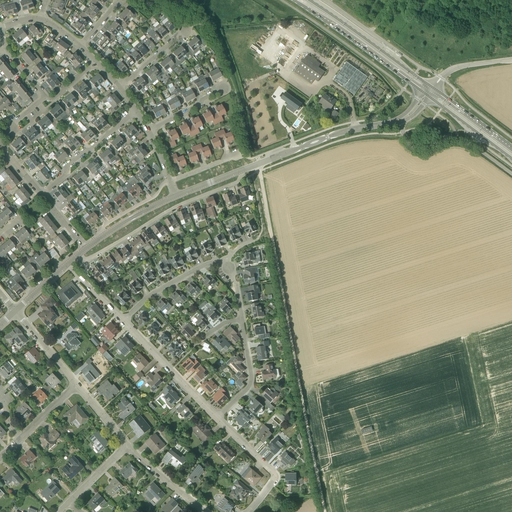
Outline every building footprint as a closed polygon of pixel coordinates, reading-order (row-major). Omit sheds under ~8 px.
[(17,13),(15,8),(18,7),(16,0),(8,3),(12,15),(17,13)] [(18,7),(21,6),(23,12),(28,10),(25,1),(19,3),(18,0),(16,0),(18,7)] [(28,10),(33,8),(30,0),(27,0),(25,1),(28,10)] [(97,6),(92,1),(88,5),(90,7),(88,9),(85,7),(95,16),(99,11),(95,7),(97,6)] [(8,3),(3,5),(0,5),(0,6),(2,12),(5,11),(7,17),(12,15),(8,3)] [(62,9),(63,7),(54,3),(52,9),(57,11),(56,13),(55,13),(62,16),(65,10),(62,9)] [(95,16),(85,7),(84,9),(84,10),(86,11),(84,13),(82,12),(80,14),(86,19),(87,16),(92,20),(95,16)] [(126,9),(122,13),(130,20),(132,18),(133,20),(137,15),(132,11),(130,13),(126,9)] [(128,22),(130,20),(122,13),(118,18),(123,22),(121,24),(126,29),(130,24),(128,22)] [(88,24),(84,21),(86,19),(80,14),(77,19),(78,20),(77,23),(84,29),(88,24)] [(174,29),(169,22),(170,20),(167,17),(159,24),(164,30),(166,28),(170,33),(174,29)] [(121,24),(119,26),(114,22),(110,27),(118,33),(120,31),(122,33),(126,29),(121,24)] [(163,38),(167,35),(164,30),(159,24),(157,22),(152,26),(151,26),(150,27),(157,35),(159,33),(163,38)] [(84,29),(77,23),(75,25),(73,23),(69,27),(75,33),(75,32),(74,32),(76,30),(80,33),(84,29)] [(33,26),(28,30),(34,37),(37,35),(38,37),(43,33),(38,27),(39,29),(37,30),(33,26)] [(107,31),(111,35),(109,37),(114,41),(118,37),(116,35),(118,33),(110,27),(107,31)] [(152,30),(147,35),(145,36),(150,41),(152,39),(156,44),(161,40),(157,35),(150,27),(149,27),(152,30)] [(27,32),(25,34),(21,30),(16,34),(22,41),(26,37),(29,40),(31,37),(27,32)] [(50,49),(54,43),(52,42),(55,37),(50,33),(44,42),(47,44),(46,45),(50,49)] [(16,42),(14,43),(18,49),(20,47),(18,44),(22,41),(16,34),(12,37),(16,42)] [(109,37),(107,39),(103,35),(99,40),(107,46),(109,44),(111,46),(114,41),(109,37)] [(146,37),(139,43),(142,45),(144,48),(146,46),(150,51),(155,47),(150,41),(145,36),(146,37)] [(196,38),(191,41),(197,48),(197,49),(199,51),(206,45),(201,39),(199,41),(196,38)] [(60,40),(56,45),(54,43),(50,49),(55,52),(57,50),(59,52),(64,44),(60,40)] [(105,49),(107,46),(99,40),(95,44),(100,48),(98,50),(97,49),(103,54),(106,50),(105,49)] [(199,51),(197,49),(197,48),(191,41),(187,45),(189,48),(187,49),(188,50),(191,54),(193,56),(199,51)] [(144,48),(142,45),(139,43),(135,46),(133,48),(137,53),(139,52),(143,57),(148,53),(144,48)] [(69,54),(66,52),(69,47),(64,44),(59,52),(61,54),(60,56),(64,59),(69,54)] [(25,61),(32,55),(28,51),(31,49),(29,46),(24,51),(26,53),(21,57),(25,61)] [(187,58),(189,56),(191,57),(193,56),(191,54),(188,50),(187,49),(186,48),(184,50),(181,47),(177,50),(183,57),(185,55),(187,58)] [(135,51),(132,53),(129,51),(125,54),(128,57),(130,60),(130,59),(133,58),(136,62),(141,59),(137,53),(133,48),(132,49),(135,51)] [(185,61),(183,57),(177,50),(172,54),(176,57),(173,59),(179,67),(180,66),(179,66),(183,63),(185,61)] [(38,57),(35,53),(32,55),(25,61),(28,66),(33,62),(34,64),(40,59),(38,57)] [(70,66),(72,64),(79,58),(75,53),(71,57),(69,54),(64,59),(68,63),(70,66)] [(311,84),(314,80),(318,82),(325,72),(318,68),(321,64),(308,55),(295,73),(311,84)] [(129,68),(134,64),(130,59),(130,60),(128,57),(123,60),(121,58),(119,60),(121,63),(123,65),(125,63),(129,68)] [(173,59),(171,61),(168,57),(164,61),(172,71),(176,67),(178,65),(179,67),(173,59)] [(75,72),(80,68),(79,66),(83,62),(79,58),(72,64),(73,66),(72,68),(75,72)] [(43,65),(41,63),(42,61),(40,59),(34,64),(37,66),(32,70),(36,74),(43,68),(41,66),(43,65)] [(160,65),(163,68),(160,70),(164,74),(164,75),(165,76),(169,72),(167,70),(170,68),(172,71),(164,61),(160,65)] [(215,64),(217,69),(213,71),(217,79),(222,77),(219,72),(222,70),(218,62),(215,64)] [(0,72),(1,74),(2,72),(9,67),(5,63),(0,67),(0,72)] [(116,66),(114,64),(112,66),(116,71),(119,69),(123,74),(127,70),(123,65),(121,63),(116,66)] [(367,78),(346,63),(333,81),(354,96),(367,78)] [(2,76),(4,78),(12,71),(9,67),(2,72),(4,74),(2,76)] [(150,70),(156,78),(158,76),(160,78),(164,75),(164,74),(160,70),(159,69),(157,71),(154,67),(150,70)] [(47,73),(43,68),(36,74),(39,79),(44,75),(46,77),(48,75),(51,72),(49,70),(47,73)] [(58,71),(56,68),(53,71),(51,72),(48,75),(50,77),(45,81),(49,85),(56,79),(53,76),(58,71)] [(146,80),(151,85),(155,82),(157,80),(156,78),(150,70),(145,74),(148,78),(146,80)] [(7,78),(9,80),(9,81),(15,75),(12,71),(4,78),(5,79),(7,78)] [(212,82),(217,79),(213,71),(208,74),(207,71),(204,72),(206,75),(207,78),(210,77),(212,82)] [(100,85),(104,82),(98,74),(94,78),(100,85)] [(207,78),(206,75),(203,76),(205,80),(200,82),(204,90),(209,88),(206,82),(209,81),(207,78)] [(200,82),(196,76),(189,79),(192,85),(194,89),(197,87),(199,93),(204,90),(200,82)] [(58,78),(56,79),(49,85),(53,90),(62,82),(58,78)] [(94,78),(90,82),(95,88),(93,90),(97,95),(99,93),(96,89),(100,85),(94,78)] [(137,81),(143,88),(145,86),(147,89),(151,85),(146,80),(144,81),(141,78),(137,81)] [(13,91),(21,84),(17,80),(11,85),(13,88),(9,91),(11,92),(13,91)] [(138,96),(142,93),(143,93),(145,91),(143,88),(137,81),(132,85),(136,89),(134,91),(133,90),(138,96)] [(87,97),(92,93),(95,97),(97,95),(93,90),(91,88),(89,89),(84,83),(79,87),(85,94),(87,97)] [(21,84),(13,91),(14,93),(16,92),(18,94),(24,88),(21,84)] [(187,93),(191,101),(195,98),(193,93),(195,91),(194,89),(192,85),(189,87),(191,90),(187,93)] [(87,97),(85,94),(79,87),(75,91),(79,96),(77,98),(81,103),(84,101),(85,99),(87,97)] [(20,96),(18,98),(20,99),(28,93),(24,88),(18,94),(20,96)] [(185,89),(180,92),(177,93),(180,99),(183,98),(186,103),(191,101),(187,93),(186,93),(185,89)] [(180,99),(177,93),(176,90),(174,91),(174,93),(175,95),(170,97),(172,100),(176,108),(181,106),(178,101),(180,99)] [(20,99),(26,106),(32,101),(29,98),(31,97),(28,93),(20,99)] [(285,93),(281,99),(288,104),(296,109),(296,110),(299,111),(301,108),(300,107),(302,105),(285,93)] [(77,98),(75,99),(71,94),(66,98),(72,105),(77,102),(79,105),(81,103),(77,98)] [(117,99),(113,94),(108,98),(107,96),(101,100),(107,107),(117,99)] [(319,103),(323,106),(333,114),(330,117),(334,120),(338,114),(335,111),(334,112),(331,109),(337,101),(332,98),(331,100),(325,95),(319,103)] [(0,97),(0,96),(0,100),(7,109),(8,108),(7,107),(11,104),(5,97),(3,99),(0,97)] [(170,97),(172,101),(167,103),(165,99),(163,101),(166,107),(168,106),(171,111),(176,108),(172,100),(170,97)] [(72,105),(66,98),(62,101),(66,107),(64,108),(68,113),(73,110),(70,107),(72,105)] [(109,108),(111,111),(110,111),(112,113),(118,109),(116,107),(120,103),(117,99),(107,107),(108,109),(109,108)] [(166,114),(163,108),(166,107),(163,101),(160,102),(162,106),(157,108),(161,116),(166,114)] [(62,110),(58,105),(53,109),(61,118),(62,119),(66,115),(67,117),(70,115),(68,113),(64,108),(62,110)] [(217,114),(215,116),(219,123),(223,121),(221,116),(226,114),(221,105),(218,107),(217,105),(213,107),(217,114)] [(156,119),(161,116),(157,108),(152,111),(150,107),(148,109),(151,115),(153,113),(156,119)] [(55,125),(56,125),(58,123),(57,122),(61,118),(53,109),(49,112),(54,118),(51,120),(55,125)] [(219,123),(215,116),(212,117),(208,109),(205,111),(206,113),(202,115),(207,124),(212,121),(214,125),(219,123)] [(107,125),(103,120),(106,118),(101,113),(95,118),(97,121),(103,128),(107,125)] [(49,130),(47,127),(51,124),(53,127),(55,125),(51,120),(49,122),(45,117),(41,121),(49,131),(49,130)] [(191,128),(195,135),(200,133),(197,129),(202,126),(198,117),(194,119),(193,117),(190,119),(194,127),(191,128)] [(41,121),(37,124),(41,129),(38,131),(43,136),(45,138),(47,136),(45,134),(49,131),(41,121)] [(97,121),(95,123),(92,121),(88,124),(93,129),(95,127),(99,132),(103,128),(97,121)] [(191,138),(195,135),(191,128),(189,129),(185,122),(181,123),(182,125),(179,127),(183,136),(188,133),(191,138)] [(95,136),(91,131),(93,129),(88,124),(85,127),(87,130),(84,132),(90,139),(95,136)] [(127,129),(134,136),(138,132),(140,135),(142,133),(138,128),(136,130),(132,125),(127,129)] [(36,132),(32,128),(28,131),(36,140),(40,137),(40,138),(43,136),(38,131),(36,132)] [(133,140),(131,138),(134,136),(127,129),(123,133),(127,137),(125,139),(130,144),(132,142),(131,142),(133,140)] [(167,140),(171,148),(176,145),(174,141),(179,138),(174,129),(170,131),(170,130),(166,131),(170,139),(168,140),(167,139),(167,140)] [(219,132),(222,140),(225,139),(228,147),(231,145),(230,144),(234,142),(231,133),(225,135),(223,130),(219,132)] [(24,135),(28,139),(25,141),(30,147),(32,145),(32,144),(36,140),(28,131),(24,135)] [(86,143),(90,139),(84,132),(82,134),(79,132),(76,135),(79,139),(80,140),(82,138),(86,143)] [(222,140),(219,132),(214,134),(216,138),(211,141),(214,150),(218,148),(219,150),(222,149),(219,141),(222,140)] [(74,133),(70,137),(70,136),(68,139),(76,149),(80,145),(76,141),(79,139),(76,135),(74,133)] [(130,144),(125,139),(123,141),(119,136),(115,140),(121,147),(125,143),(127,146),(130,144)] [(30,147),(25,141),(23,143),(20,138),(15,142),(21,149),(25,146),(28,149),(30,147)] [(63,142),(63,143),(61,145),(66,150),(68,148),(72,153),(76,149),(68,139),(63,142)] [(117,151),(121,147),(115,140),(110,144),(114,148),(112,150),(114,153),(116,155),(117,155),(119,154),(117,151)] [(11,146),(17,153),(21,149),(15,142),(11,146)] [(201,144),(196,146),(199,154),(202,153),(205,161),(208,159),(207,158),(211,156),(208,147),(202,149),(201,144)] [(57,153),(63,160),(68,156),(64,152),(66,150),(61,145),(58,148),(60,151),(57,153)] [(140,146),(136,150),(134,148),(128,153),(132,157),(135,155),(137,156),(137,157),(144,150),(140,146)] [(199,154),(196,146),(191,148),(193,153),(187,155),(191,164),(195,162),(196,164),(199,163),(196,155),(199,154)] [(108,150),(103,153),(109,160),(112,163),(115,161),(116,162),(118,161),(120,160),(117,155),(116,155),(114,153),(112,154),(108,150)] [(145,161),(143,159),(147,155),(144,150),(137,157),(137,156),(133,160),(137,164),(137,163),(139,166),(145,161)] [(28,166),(38,158),(33,152),(28,156),(30,158),(25,162),(28,166)] [(59,164),(63,160),(57,153),(55,155),(52,152),(49,156),(53,161),(55,159),(59,164)] [(109,160),(103,153),(99,157),(103,161),(101,163),(105,169),(106,170),(108,172),(112,169),(107,163),(109,160)] [(178,159),(176,154),(171,156),(174,164),(175,164),(174,164),(177,163),(178,166),(180,170),(183,169),(183,167),(186,166),(183,156),(178,159)] [(32,171),(37,167),(39,169),(44,165),(42,162),(43,162),(39,158),(38,158),(28,166),(32,171)] [(90,164),(96,171),(99,169),(101,172),(105,169),(101,163),(98,165),(95,160),(90,164)] [(94,173),(96,171),(90,164),(86,167),(90,172),(88,174),(92,179),(96,176),(94,173)] [(46,167),(44,165),(39,169),(41,171),(36,175),(39,180),(47,173),(43,169),(46,167)] [(144,168),(140,171),(143,174),(148,181),(152,178),(149,173),(151,171),(146,166),(144,168)] [(8,169),(5,171),(3,168),(0,171),(0,175),(1,175),(4,180),(12,174),(8,169)] [(85,185),(88,183),(92,179),(88,174),(85,176),(81,171),(77,175),(85,185)] [(140,172),(136,175),(134,177),(135,179),(138,182),(140,180),(144,185),(148,181),(143,174),(140,171),(140,172)] [(43,184),(50,178),(47,173),(39,180),(43,184)] [(8,185),(15,178),(12,174),(4,180),(0,183),(1,185),(3,184),(4,186),(5,187),(8,185)] [(79,190),(85,185),(77,175),(73,178),(77,183),(74,185),(79,190)] [(15,178),(8,185),(11,189),(8,192),(10,194),(17,188),(16,186),(19,183),(15,178)] [(142,191),(139,188),(141,186),(140,184),(138,182),(135,179),(128,184),(138,196),(140,194),(140,193),(142,191)] [(128,197),(130,195),(133,198),(135,196),(136,197),(138,196),(128,184),(122,189),(128,197)] [(65,192),(64,192),(67,190),(63,186),(61,188),(54,194),(57,199),(65,192)] [(10,198),(16,194),(19,198),(26,192),(22,187),(19,190),(17,188),(10,194),(10,195),(9,196),(10,198)] [(122,189),(120,187),(117,190),(117,191),(119,193),(119,194),(117,197),(123,204),(125,202),(125,201),(127,200),(126,198),(128,197),(122,189)] [(242,203),(248,200),(247,197),(250,196),(247,187),(240,190),(242,196),(239,197),(242,203)] [(19,198),(23,202),(20,204),(23,207),(30,201),(28,199),(30,197),(26,192),(19,198)] [(65,192),(57,199),(61,203),(66,199),(67,201),(72,197),(71,197),(73,197),(71,194),(68,197),(65,192)] [(236,198),(233,199),(231,193),(224,196),(227,204),(230,203),(231,206),(238,204),(236,198)] [(115,194),(111,198),(108,200),(113,206),(116,204),(118,207),(120,205),(121,206),(123,204),(117,197),(115,194)] [(68,212),(75,206),(71,201),(73,200),(72,197),(67,201),(66,202),(68,204),(65,207),(67,209),(66,210),(68,212)] [(213,207),(216,206),(213,198),(206,200),(210,210),(207,211),(209,216),(212,215),(213,218),(216,217),(213,207)] [(104,207),(110,215),(112,213),(111,212),(114,210),(111,207),(113,206),(108,200),(106,202),(108,204),(104,207)] [(75,213),(77,215),(83,211),(81,209),(82,208),(78,203),(75,206),(68,212),(70,214),(71,213),(72,215),(75,213)] [(14,211),(7,204),(5,206),(6,206),(1,210),(3,213),(9,220),(13,216),(11,213),(14,211)] [(110,215),(104,207),(102,205),(98,209),(96,207),(94,208),(98,214),(101,212),(105,218),(107,216),(108,217),(110,215)] [(202,209),(199,210),(197,205),(190,208),(195,220),(201,218),(202,221),(206,219),(202,209)] [(93,213),(91,214),(90,212),(88,212),(87,213),(95,223),(97,222),(96,221),(99,219),(96,216),(98,214),(94,208),(91,211),(93,213)] [(186,216),(185,210),(178,213),(181,221),(184,220),(185,224),(192,222),(189,215),(186,216)] [(3,213),(0,215),(0,218),(4,223),(9,220),(3,213)] [(81,220),(85,225),(88,223),(90,226),(92,224),(93,225),(95,223),(87,213),(82,217),(83,218),(81,220)] [(43,227),(50,221),(46,216),(42,219),(43,219),(39,222),(43,227)] [(176,220),(173,221),(171,217),(164,221),(169,229),(172,227),(174,230),(180,226),(176,220)] [(43,227),(46,231),(54,225),(50,221),(43,227)] [(254,226),(252,222),(246,225),(246,226),(243,227),(246,234),(249,232),(250,232),(251,232),(251,233),(256,231),(256,229),(255,226),(254,226)] [(164,227),(161,228),(158,224),(152,228),(157,236),(160,234),(162,237),(168,233),(164,227)] [(54,225),(46,231),(50,235),(46,238),(48,241),(56,235),(54,233),(58,230),(54,225)] [(231,229),(232,231),(229,232),(231,237),(230,237),(232,240),(233,242),(238,239),(237,238),(238,237),(238,238),(239,238),(239,237),(242,236),(239,230),(237,226),(231,229)] [(24,239),(26,241),(27,242),(31,238),(32,238),(34,236),(27,228),(25,230),(24,228),(19,232),(24,239)] [(150,236),(146,231),(144,233),(144,232),(143,233),(143,234),(142,235),(145,239),(148,243),(151,241),(152,243),(156,239),(152,234),(150,236)] [(14,236),(20,243),(20,244),(22,245),(26,241),(24,239),(19,232),(14,236)] [(54,240),(58,245),(65,239),(61,234),(57,237),(56,235),(48,241),(50,243),(54,240)] [(216,244),(217,247),(218,247),(218,248),(224,246),(223,245),(224,244),(227,243),(223,234),(220,235),(220,236),(214,239),(216,243),(216,244)] [(136,239),(135,240),(141,248),(144,246),(145,248),(149,245),(148,243),(145,239),(143,241),(139,236),(137,238),(136,239)] [(65,239),(58,245),(61,249),(65,246),(69,243),(65,239)] [(9,240),(5,244),(10,251),(15,247),(9,240)] [(144,252),(141,248),(135,240),(134,241),(133,241),(132,241),(132,242),(130,244),(133,248),(131,250),(135,256),(137,258),(144,252)] [(0,247),(6,254),(10,251),(5,244),(0,247)] [(202,251),(203,255),(204,254),(204,256),(209,254),(209,252),(210,252),(213,250),(210,244),(207,245),(206,244),(200,247),(202,251)] [(131,259),(135,256),(131,250),(129,252),(125,247),(123,249),(122,249),(121,249),(121,250),(120,251),(122,254),(123,254),(127,259),(129,257),(131,259)] [(47,257),(49,255),(48,253),(44,248),(41,250),(44,253),(39,257),(45,264),(50,260),(47,257)] [(48,253),(49,255),(52,257),(53,258),(52,258),(57,254),(58,254),(53,248),(48,253)] [(112,255),(115,259),(118,263),(121,261),(122,262),(127,259),(123,254),(122,254),(120,256),(117,251),(115,252),(114,252),(113,253),(113,254),(112,255)] [(188,258),(187,258),(189,261),(190,263),(195,260),(194,259),(195,259),(196,259),(196,258),(199,257),(196,251),(193,252),(192,251),(186,254),(188,258)] [(245,266),(257,263),(260,262),(259,255),(254,256),(254,253),(244,255),(245,259),(243,259),(245,266)] [(39,266),(40,268),(45,264),(39,257),(37,254),(32,258),(32,257),(29,259),(37,268),(39,266)] [(115,259),(113,261),(110,256),(108,258),(107,258),(106,259),(105,260),(111,268),(114,266),(115,268),(120,265),(118,263),(115,259)] [(173,264),(173,265),(174,268),(175,268),(176,269),(181,267),(180,266),(181,265),(184,264),(181,257),(178,259),(177,257),(171,260),(173,264)] [(30,264),(25,268),(31,275),(35,271),(35,270),(37,268),(29,259),(27,261),(30,264)] [(111,268),(105,260),(104,261),(103,261),(102,261),(102,262),(100,264),(104,268),(101,270),(104,274),(107,278),(110,276),(108,274),(112,270),(111,268)] [(145,271),(147,273),(142,277),(145,281),(144,281),(146,284),(147,284),(148,285),(152,282),(151,281),(152,280),(153,280),(155,278),(152,273),(154,272),(147,263),(145,265),(148,269),(145,271)] [(159,272),(158,272),(160,275),(161,277),(166,274),(166,273),(166,272),(167,273),(167,272),(170,271),(167,264),(164,266),(163,265),(157,268),(159,272)] [(101,270),(98,265),(96,267),(95,267),(94,268),(93,269),(96,274),(94,276),(99,283),(104,279),(105,281),(107,280),(107,279),(108,278),(107,278),(104,274),(101,270)] [(255,267),(249,268),(244,269),(244,272),(245,272),(245,276),(244,277),(245,284),(255,282),(254,278),(257,278),(255,267)] [(26,279),(31,275),(25,268),(20,272),(18,269),(15,271),(19,276),(22,274),(26,279)] [(138,282),(136,280),(138,278),(132,269),(128,272),(134,279),(132,280),(134,283),(129,287),(132,290),(131,291),(133,294),(134,293),(135,295),(140,292),(139,290),(140,290),(142,287),(138,282)] [(6,283),(9,287),(11,290),(12,289),(18,296),(20,294),(21,294),(22,293),(22,292),(23,292),(20,288),(24,284),(23,283),(24,282),(20,277),(19,278),(15,282),(12,278),(6,283)] [(210,286),(212,288),(217,283),(213,278),(210,281),(206,277),(201,281),(207,288),(210,286)] [(82,295),(75,287),(74,287),(71,282),(65,287),(65,286),(62,288),(62,289),(57,294),(59,297),(58,298),(60,299),(64,305),(69,301),(74,297),(76,300),(82,295)] [(185,289),(192,296),(194,293),(196,295),(201,291),(196,286),(194,288),(190,284),(185,289)] [(259,289),(258,285),(249,287),(250,290),(249,290),(249,291),(250,291),(250,293),(246,294),(248,302),(258,300),(256,290),(259,289)] [(8,289),(5,291),(13,300),(16,298),(8,289)] [(174,306),(177,303),(177,304),(180,301),(182,303),(187,299),(182,294),(180,296),(176,292),(171,297),(174,300),(171,303),(174,306)] [(130,298),(125,293),(123,295),(121,294),(116,299),(120,302),(119,302),(122,305),(122,304),(123,306),(127,302),(126,301),(127,300),(128,300),(127,300),(130,298)] [(55,315),(49,309),(56,303),(51,298),(41,307),(41,306),(40,306),(45,312),(39,316),(45,323),(55,315)] [(225,298),(220,303),(222,305),(220,308),(226,314),(231,310),(227,305),(230,303),(225,298)] [(172,307),(167,302),(165,304),(161,300),(156,305),(158,307),(155,309),(158,312),(161,310),(163,312),(165,309),(167,311),(172,307)] [(203,311),(210,304),(206,300),(198,307),(203,311)] [(259,307),(259,303),(250,305),(251,308),(252,308),(254,318),(262,317),(261,313),(262,313),(261,306),(259,307)] [(97,325),(105,317),(95,305),(88,312),(91,315),(90,317),(97,325)] [(209,319),(210,318),(214,322),(219,317),(217,314),(219,312),(213,306),(208,310),(210,312),(207,315),(208,315),(207,316),(209,319)] [(144,327),(149,321),(142,313),(135,320),(140,325),(141,324),(144,327)] [(207,325),(204,323),(207,321),(201,314),(196,319),(198,321),(195,323),(202,330),(207,325)] [(112,322),(102,332),(105,335),(104,336),(109,342),(119,332),(114,327),(115,326),(112,322)] [(161,330),(159,328),(154,323),(147,329),(152,335),(153,334),(155,336),(161,330)] [(194,335),(192,331),(194,329),(189,323),(183,329),(183,330),(184,330),(181,333),(189,340),(194,335)] [(253,331),(252,332),(252,333),(252,334),(253,334),(254,337),(258,337),(259,340),(263,339),(264,339),(265,339),(264,334),(266,334),(264,326),(261,327),(260,324),(252,325),(253,331)] [(224,334),(230,340),(231,339),(235,343),(239,339),(235,335),(236,334),(230,328),(224,334)] [(5,338),(12,346),(16,343),(20,347),(27,341),(22,336),(23,335),(21,334),(16,329),(5,338)] [(70,334),(66,337),(68,340),(68,341),(68,340),(69,340),(69,342),(67,344),(66,344),(64,346),(68,351),(71,349),(69,347),(71,346),(77,347),(80,344),(76,338),(78,336),(75,333),(70,334)] [(171,341),(164,333),(157,340),(162,345),(163,344),(165,347),(171,341)] [(91,338),(97,345),(100,342),(94,335),(91,338)] [(226,351),(231,346),(223,337),(223,338),(224,338),(221,341),(220,339),(217,342),(215,341),(212,344),(220,351),(223,348),(226,351)] [(134,348),(124,338),(116,346),(125,355),(134,348)] [(258,361),(267,360),(266,354),(267,354),(268,354),(268,353),(268,352),(269,352),(268,352),(268,351),(268,350),(267,350),(267,349),(266,349),(265,349),(265,346),(269,346),(268,341),(260,343),(261,347),(256,348),(258,361)] [(211,348),(209,347),(210,344),(205,342),(203,348),(210,351),(211,348)] [(173,343),(172,345),(171,344),(169,346),(169,347),(168,349),(170,351),(169,352),(174,357),(176,355),(178,357),(184,352),(181,350),(180,351),(175,345),(175,346),(173,343)] [(105,345),(99,350),(102,354),(108,349),(105,345)] [(34,364),(40,358),(37,355),(39,354),(33,348),(25,356),(27,358),(28,357),(34,364)] [(139,366),(142,370),(149,364),(145,360),(140,354),(132,361),(138,367),(139,366)] [(200,365),(196,360),(196,359),(192,355),(189,359),(189,360),(183,366),(180,364),(188,372),(190,370),(192,372),(200,365)] [(241,374),(242,373),(245,370),(240,365),(242,364),(241,363),(243,362),(238,356),(235,358),(234,356),(226,364),(229,366),(231,364),(241,374)] [(90,384),(90,385),(101,376),(98,372),(96,374),(92,369),(94,368),(90,363),(92,361),(89,358),(85,361),(88,365),(82,370),(85,375),(83,377),(84,376),(90,384)] [(0,369),(1,371),(0,371),(0,373),(5,379),(10,375),(9,373),(13,370),(7,363),(0,368),(0,369)] [(264,380),(276,378),(275,370),(273,370),(272,365),(266,366),(267,371),(262,372),(264,380)] [(199,384),(200,383),(207,376),(204,372),(205,371),(201,366),(195,371),(198,373),(193,378),(199,384)] [(141,377),(143,376),(139,372),(133,378),(137,382),(141,377)] [(162,382),(160,380),(162,378),(157,373),(154,376),(151,373),(145,379),(148,382),(152,387),(154,385),(156,387),(162,382)] [(44,385),(42,387),(47,392),(51,387),(53,389),(57,385),(57,384),(60,381),(52,374),(45,381),(49,385),(47,387),(44,385)] [(238,378),(242,382),(246,378),(243,374),(238,378)] [(24,385),(18,379),(11,385),(14,388),(15,387),(16,389),(13,391),(17,396),(25,389),(22,387),(24,385)] [(97,390),(99,393),(101,392),(108,401),(117,394),(111,387),(112,386),(108,381),(97,390)] [(206,388),(208,390),(211,394),(217,388),(210,381),(208,383),(206,381),(201,386),(205,390),(206,388)] [(169,386),(162,393),(173,405),(179,399),(174,393),(175,393),(169,386)] [(226,393),(221,388),(214,395),(216,397),(214,399),(219,405),(227,398),(223,395),(226,393)] [(272,411),(275,408),(270,404),(274,399),(278,394),(275,391),(275,390),(274,389),(273,389),(273,388),(272,388),(270,390),(267,388),(264,391),(265,392),(262,395),(267,400),(264,403),(272,411)] [(31,398),(38,406),(45,399),(44,397),(45,396),(40,390),(31,398)] [(122,420),(135,409),(131,404),(129,405),(126,401),(127,400),(124,397),(120,401),(122,403),(118,406),(123,412),(118,416),(122,420)] [(248,411),(252,414),(254,412),(256,415),(258,413),(259,413),(259,414),(260,414),(261,413),(262,413),(262,412),(263,412),(263,411),(263,410),(262,409),(264,407),(255,399),(252,402),(253,402),(251,404),(250,404),(248,407),(250,409),(248,411)] [(26,415),(31,410),(25,403),(22,406),(23,407),(18,412),(19,414),(17,415),(22,421),(27,416),(26,415)] [(76,405),(71,410),(63,416),(69,423),(75,418),(81,425),(88,420),(88,421),(90,419),(88,417),(87,418),(76,405)] [(190,409),(189,408),(188,408),(188,407),(187,408),(184,405),(177,411),(186,420),(193,414),(190,411),(190,410),(190,409)] [(242,409),(239,412),(240,414),(238,416),(238,415),(234,419),(238,422),(238,424),(240,426),(241,426),(242,427),(246,422),(248,423),(252,419),(253,420),(255,418),(252,414),(248,411),(246,409),(247,410),(245,412),(242,409)] [(140,416),(130,425),(135,431),(134,432),(139,438),(150,428),(140,416)] [(190,429),(205,444),(213,436),(208,431),(210,430),(204,424),(202,425),(199,421),(190,429)] [(261,440),(264,442),(272,434),(269,431),(269,429),(266,427),(265,428),(263,426),(261,429),(262,430),(260,431),(260,433),(257,437),(261,441),(261,440)] [(55,442),(60,437),(54,430),(51,433),(48,437),(45,434),(39,440),(48,450),(56,443),(55,442)] [(96,443),(95,444),(93,445),(96,449),(98,447),(101,452),(105,449),(104,448),(109,444),(99,432),(91,438),(96,443)] [(145,443),(148,446),(149,447),(150,446),(156,453),(165,446),(156,435),(145,443)] [(268,447),(269,449),(276,454),(284,446),(278,441),(279,440),(277,437),(268,447)] [(221,447),(218,444),(213,449),(228,463),(235,455),(224,444),(221,447)] [(176,467),(179,463),(182,466),(187,459),(183,456),(181,458),(171,450),(162,461),(167,464),(172,458),(174,460),(172,463),(176,467)] [(29,464),(36,458),(29,451),(19,460),(26,468),(30,464),(29,464)] [(284,469),(288,465),(290,467),(294,463),(286,456),(288,454),(285,452),(279,458),(282,460),(278,464),(284,469)] [(79,472),(83,468),(73,457),(68,461),(72,466),(69,469),(66,466),(61,470),(71,480),(76,474),(77,475),(80,472),(79,472)] [(132,473),(134,475),(138,471),(136,468),(135,469),(130,464),(120,473),(126,479),(132,473)] [(195,486),(200,480),(198,479),(200,476),(198,475),(203,469),(197,464),(191,471),(188,476),(190,477),(194,481),(192,484),(195,486)] [(17,475),(11,469),(6,474),(7,475),(2,480),(7,486),(12,481),(17,486),(22,482),(16,476),(17,475)] [(261,478),(252,470),(250,472),(248,470),(242,476),(254,487),(261,478)] [(296,474),(294,474),(291,474),(285,474),(285,481),(287,481),(287,485),(296,485),(296,474)] [(110,486),(106,489),(113,497),(123,487),(115,478),(110,482),(112,484),(110,486)] [(250,491),(237,480),(234,484),(238,487),(234,492),(233,491),(230,494),(238,500),(240,498),(243,500),(250,491)] [(41,495),(42,496),(48,502),(59,491),(55,486),(56,484),(53,482),(45,490),(41,495)] [(165,495),(155,485),(145,495),(155,505),(165,495)] [(95,497),(88,504),(94,510),(99,505),(102,508),(107,503),(99,495),(96,497),(95,497)] [(232,511),(233,511),(232,510),(236,505),(236,504),(235,506),(229,501),(229,502),(225,499),(224,498),(216,507),(220,511),(221,511),(231,511),(232,511)] [(182,511),(183,511),(177,506),(178,505),(172,499),(165,506),(163,504),(161,506),(163,508),(162,509),(164,511),(182,511)]
